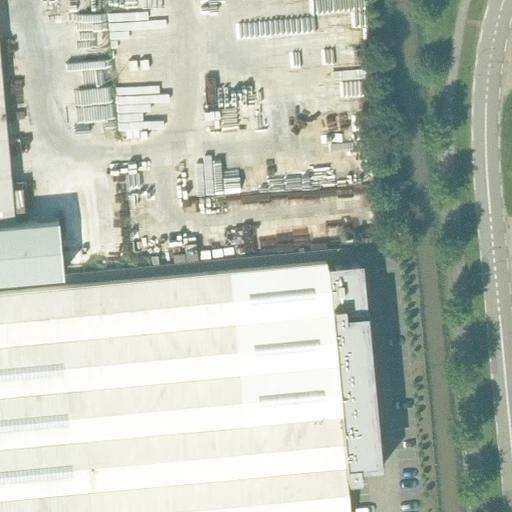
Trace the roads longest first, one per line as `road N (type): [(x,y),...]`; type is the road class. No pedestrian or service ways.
road 1 (unknown): [(19,0),(46,116),(62,143),(75,159),(117,161),(177,152),(188,129),(198,80),(195,16),(186,0)]
road 2 (tertiary): [(511,402),(487,145),(488,65),(503,0)]
road 3 (unknown): [(381,295),(385,511)]
